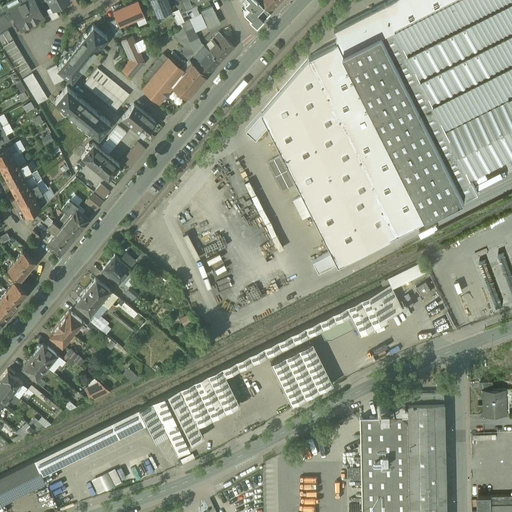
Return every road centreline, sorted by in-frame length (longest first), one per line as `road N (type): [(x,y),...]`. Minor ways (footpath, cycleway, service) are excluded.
road 1 (residential): [(458,349),(385,378),(207,473),(108,511)]
road 2 (tertiary): [(68,270),(257,54)]
road 3 (residential): [(461,511),(458,349)]
